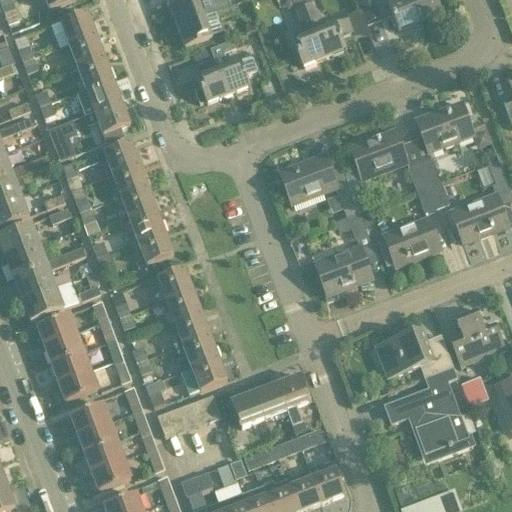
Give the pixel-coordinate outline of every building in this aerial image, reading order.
[(45,0),(51,13),(77,3),(76,0),(45,0)] [(215,16),(229,10),(227,3),(201,13),(196,0),(174,0),(177,6),(169,9),(177,30),(204,20),(215,16)] [(308,0),(299,0),(304,10),(312,7),(308,0)] [(355,0),(358,8),(368,4),(366,0),(355,0)] [(399,35),(420,27),(409,0),(398,0),(399,3),(388,7),(399,35)] [(409,0),(420,27),(442,18),(434,0),(409,0)] [(0,5),(4,15),(14,11),(10,1),(0,5)] [(304,10),(325,63),(346,55),(341,41),(353,36),(348,23),(323,33),(319,21),(317,21),(312,7),(304,10)] [(229,10),(215,16),(218,24),(233,19),(229,10)] [(303,71),(325,63),(304,10),(296,13),(302,27),(300,28),(304,40),(293,44),(303,71)] [(14,11),(4,15),(5,17),(4,17),(8,28),(19,24),(15,13),(14,11)] [(95,37),(86,16),(60,26),(68,47),(95,37)] [(224,35),(222,36),(218,24),(215,16),(204,20),(177,30),(186,53),(201,47),(204,56),(211,54),(229,47),(224,35)] [(104,61),(95,37),(68,47),(78,71),(104,61)] [(240,43),(233,45),(236,53),(243,50),(240,43)] [(211,54),(228,100),(251,92),(246,80),(259,76),(253,61),(241,66),(240,65),(228,69),(224,58),(236,54),(236,53),(233,45),(229,47),(211,54)] [(19,54),(22,64),(33,60),(29,51),(19,54)] [(207,108),(228,100),(211,54),(204,56),(193,60),(197,71),(204,68),(208,77),(197,81),(201,92),(195,94),(200,108),(206,105),(207,108)] [(33,60),(22,64),(27,78),(38,74),(33,60)] [(112,84),(104,61),(78,71),(86,94),(112,84)] [(0,72),(0,83),(16,78),(12,68),(0,72)] [(121,106),(112,84),(86,94),(78,97),(85,119),(121,106)] [(40,111),(51,107),(46,95),(36,98),(40,111)] [(120,133),(130,129),(121,106),(85,119),(84,120),(88,130),(98,126),(106,147),(123,141),(120,133)] [(51,107),(40,111),(45,123),(55,119),(51,107)] [(12,123),(30,116),(27,108),(9,115),(12,123)] [(473,139),(471,134),(461,108),(417,125),(429,156),(473,139)] [(17,137),(35,130),(32,122),(14,129),(17,137)] [(484,129),(471,134),(473,139),(478,152),(491,147),(486,134),(484,129)] [(60,165),(71,161),(69,156),(59,130),(48,134),(60,165)] [(407,167),(400,149),(395,135),(350,152),(362,184),(407,167)] [(108,166),(113,179),(140,168),(131,145),(96,159),(100,170),(108,166)] [(32,176),(28,167),(10,174),(3,157),(0,157),(0,184),(12,180),(13,184),(21,180),(32,176)] [(325,159),(280,177),(293,209),(338,191),(325,159)] [(51,169),(47,160),(28,167),(32,176),(51,169)] [(420,168),(429,191),(441,186),(432,164),(420,168)] [(74,167),(63,171),(67,184),(78,180),(74,167)] [(122,201),(148,191),(140,168),(113,179),(122,201)] [(416,195),(429,191),(420,168),(408,173),(416,195)] [(0,206),(19,199),(17,193),(25,190),(21,180),(13,184),(12,180),(0,184),(0,206)] [(496,199),(452,217),(464,248),(508,231),(508,230),(511,228),(511,227),(511,218),(510,212),(505,210),(501,211),(500,209),(511,204),(511,201),(505,183),(492,188),(496,199)] [(429,191),(437,213),(450,208),(441,186),(429,191)] [(130,223),(157,213),(148,191),(122,201),(130,223)] [(425,218),(437,213),(429,191),(416,195),(425,218)] [(348,221),(360,217),(351,195),(339,199),(348,221)] [(0,232),(28,222),(19,199),(0,206),(0,232)] [(47,215),(65,208),(62,199),(44,206),(47,215)] [(75,205),(80,217),(90,213),(86,201),(75,205)] [(52,229),(71,222),(67,213),(49,221),(52,229)] [(95,225),(90,213),(80,217),(85,229),(95,225)] [(139,246),(165,236),(157,213),(130,223),(139,246)] [(367,216),(360,218),(365,231),(372,229),(367,216)] [(356,244),(368,239),(365,231),(360,218),(360,217),(348,221),(356,244)] [(387,270),(394,267),(396,272),(441,255),(428,223),(384,240),(385,244),(378,247),(387,270)] [(0,248),(5,262),(38,249),(30,228),(0,238),(0,248)] [(148,269),(174,259),(165,236),(139,246),(148,269)] [(97,262),(108,258),(104,246),(93,251),(97,262)] [(5,262),(13,283),(46,271),(48,275),(67,268),(64,258),(44,266),(38,249),(5,262)] [(327,300),(372,283),(360,251),(315,268),(327,300)] [(64,258),(67,268),(85,261),(82,252),(64,258)] [(102,273),(113,268),(108,258),(97,262),(102,273)] [(54,292),(48,275),(46,271),(13,283),(21,305),(54,292)] [(166,304),(192,294),(184,272),(158,282),(166,304)] [(82,306),(100,299),(97,291),(79,298),(82,306)] [(30,326),(63,314),(54,292),(21,305),(30,326)] [(175,327),(201,317),(192,294),(166,304),(175,327)] [(99,325),(108,322),(102,306),(93,309),(99,325)] [(119,322),(130,317),(127,308),(116,311),(119,322)] [(462,340),(450,344),(460,371),(506,354),(496,327),(483,332),(476,313),(455,321),(462,340)] [(123,334),(134,330),(130,317),(119,322),(123,334)] [(183,350),(210,340),(201,317),(175,327),(183,350)] [(43,347),(75,335),(68,318),(37,330),(43,347)] [(106,345),(115,342),(108,322),(99,325),(106,345)] [(425,383),(453,373),(455,372),(446,347),(430,353),(423,333),(376,351),(388,384),(420,371),(425,383)] [(50,366),(82,354),(75,335),(43,347),(50,366)] [(192,372),(219,362),(210,340),(183,350),(192,372)] [(114,365),(122,362),(115,342),(106,345),(114,365)] [(137,367),(148,363),(143,352),(132,356),(137,367)] [(58,386),(89,374),(82,354),(50,366),(58,386)] [(122,388),(131,385),(122,362),(114,365),(122,388)] [(201,395),(227,385),(219,362),(192,372),(201,395)] [(141,379),(152,374),(148,363),(137,367),(141,379)] [(457,383),(453,373),(425,383),(428,393),(384,410),(390,424),(392,430),(412,423),(424,459),(435,455),(469,442),(448,386),(457,383)] [(66,407),(97,395),(89,374),(58,386),(66,407)] [(293,430),(303,427),(297,411),(310,407),(300,379),(277,388),(287,415),(293,430)] [(488,404),(479,382),(460,389),(469,411),(488,404)] [(511,382),(493,389),(510,435),(511,434),(511,382)] [(265,424),(287,415),(277,388),(254,396),(265,424)] [(134,419),(143,416),(134,392),(125,395),(134,419)] [(241,433),(265,424),(254,396),(231,405),(241,433)] [(154,413),(165,408),(161,397),(150,401),(154,413)] [(209,426),(222,422),(213,399),(201,404),(209,426)] [(199,430),(209,426),(201,404),(191,408),(191,410),(199,430)] [(78,440),(110,428),(102,407),(70,419),(78,440)] [(199,430),(191,410),(191,408),(180,412),(189,434),(199,430)] [(178,438),(189,434),(180,412),(170,416),(178,438)] [(140,436),(149,433),(143,416),(134,419),(140,436)] [(166,443),(178,438),(170,416),(158,420),(166,443)] [(303,427),(293,430),(296,438),(306,434),(303,427)] [(85,457),(116,445),(110,428),(78,440),(85,457)] [(147,453),(156,450),(149,433),(140,436),(147,453)] [(310,438),(314,450),(326,445),(321,434),(310,438)] [(304,454),(314,450),(310,438),(299,443),(304,454)] [(288,447),(293,458),(304,454),(299,443),(288,447)] [(91,474),(123,463),(116,445),(85,457),(91,474)] [(282,462),(293,458),(288,447),(278,451),(282,462)] [(156,477),(165,474),(156,450),(147,453),(156,477)] [(271,466),(282,462),(278,451),(267,455),(271,466)] [(267,455),(256,459),(260,471),(271,466),(267,455)] [(249,475),(260,471),(256,459),(245,464),(249,475)] [(99,496),(131,484),(123,463),(91,474),(99,496)] [(337,464),(309,475),(311,481),(312,481),(323,509),(345,500),(339,485),(344,483),(337,464)] [(230,469),(222,472),(226,483),(234,480),(230,469)] [(312,481),(311,481),(309,475),(286,484),(289,490),(290,490),(298,511),(313,511),(323,509),(312,481)] [(208,477),(182,487),(187,501),(213,492),(208,477)] [(167,507),(175,503),(167,481),(158,484),(160,490),(167,507)] [(158,484),(141,491),(144,497),(160,490),(158,484)] [(298,511),(290,490),(289,490),(286,484),(265,492),(267,497),(272,511),(298,511)] [(0,511),(13,511),(15,511),(7,491),(0,493),(0,511)] [(105,511),(141,511),(136,497),(104,509),(105,511)] [(246,511),(272,511),(267,497),(244,506),(246,511)] [(242,500),(220,509),(220,511),(246,511),(244,506),(242,500)] [(455,511),(451,500),(419,511),(455,511)] [(168,511),(178,511),(175,503),(167,507),(168,511)]
